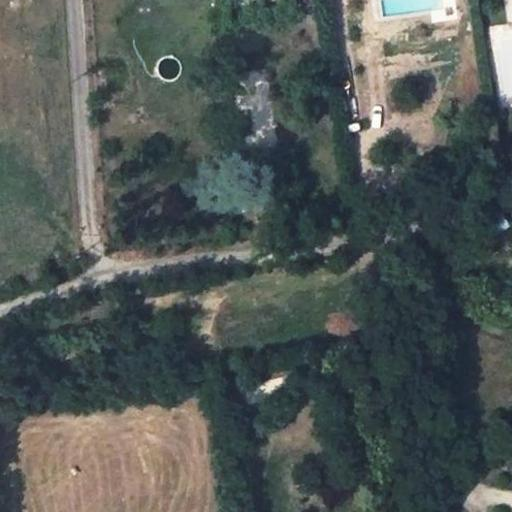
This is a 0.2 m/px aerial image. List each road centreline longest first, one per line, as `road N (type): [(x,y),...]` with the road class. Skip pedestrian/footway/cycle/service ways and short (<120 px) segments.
road 1 (residential): [(374,234),(258,248),(96,283),(86,241),(73,0)]
road 2 (unclassified): [(432,511),(374,234)]
road 3 (residential): [(511,176),(455,213),(374,234)]
